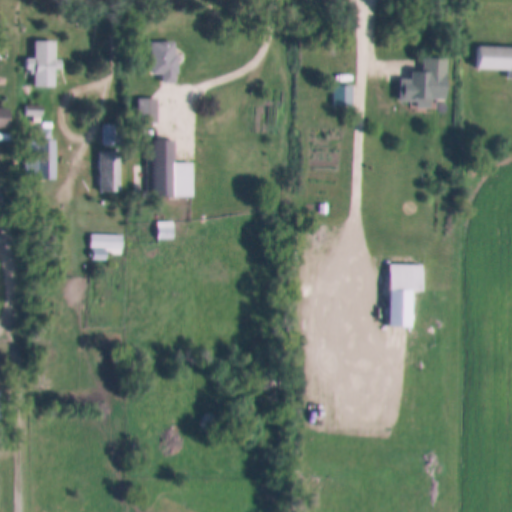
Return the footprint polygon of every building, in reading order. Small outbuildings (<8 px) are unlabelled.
[(186,72),(178,42),(155,48),(162,78),(186,72)] [(58,44),(36,46),(40,93),(62,91),(58,44)] [(511,75),(511,50),(482,50),(481,75),(511,75)] [(449,105),(451,61),(428,61),(428,72),(416,72),(415,104),(449,105)] [(358,87),(342,89),(344,103),(359,100),(358,87)] [(165,125),(165,104),(149,104),(149,125),(165,125)] [(0,114),(0,130),(12,131),(12,115),(0,114)] [(204,193),(202,158),(191,158),(190,140),(157,141),(159,195),(204,193)] [(40,182),(59,182),(59,141),(40,141),(40,182)] [(123,154),(105,155),(105,193),(124,193),(123,154)] [(101,246),(107,259),(130,247),(123,234),(101,246)] [(397,329),(426,329),(426,269),(397,269),(397,329)]
